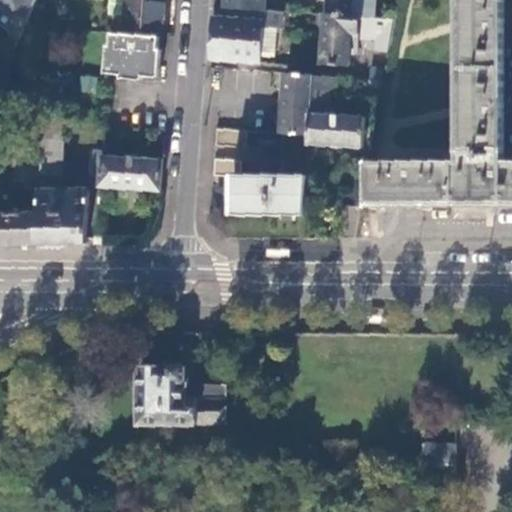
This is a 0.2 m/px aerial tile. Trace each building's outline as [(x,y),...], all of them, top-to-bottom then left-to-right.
[(0,0),(0,28),(8,33),(15,47),(36,0),(0,0)] [(159,36),(163,37),(164,0),(109,0),(108,12),(124,13),(122,34),(124,34),(159,36)] [(267,12),(268,0),(226,0),(225,9),(264,12),(267,12)] [(362,18),(376,19),(376,0),(327,0),(326,16),(354,17),(362,18)] [(511,163),(504,164),(504,0),(460,0),(460,163),(368,163),(367,208),(511,207),(511,163)] [(263,29),(264,12),(225,9),(215,9),(214,31),(212,60),(261,64),(261,57),(263,29)] [(351,67),(352,56),(354,17),(326,16),(323,65),(351,67)] [(359,56),(360,40),(362,18),(354,17),(352,56),(359,56)] [(378,52),(388,54),(393,20),(376,19),(362,18),(360,40),(378,41),(378,52)] [(278,30),(263,29),(261,57),(276,58),(278,30)] [(11,56),(15,47),(8,33),(1,51),(11,56)] [(122,34),(112,33),(111,47),(108,47),(107,73),(122,75),(122,83),(144,84),(144,77),(160,78),(162,50),(158,50),(159,36),(124,34),(122,34)] [(311,136),(315,75),(287,73),(283,134),(311,136)] [(336,89),(336,76),(315,75),(311,136),(311,144),(363,148),(365,117),(335,115),(335,108),(330,107),(331,89),(336,89)] [(66,114),(43,114),(42,134),(41,158),(41,176),(64,176),(66,114)] [(243,131),(216,129),(214,145),(241,148),(243,131)] [(304,216),(311,144),(311,136),(283,134),(281,176),(240,175),(241,161),(213,158),(212,176),(231,178),(232,216),(304,216)] [(163,191),(165,159),(102,155),(100,188),(163,191)] [(0,211),(0,247),(13,247),(37,246),(40,188),(41,176),(41,158),(14,158),(13,212),(0,211)] [(65,188),(64,176),(41,176),(40,188),(65,188)] [(40,188),(37,246),(57,245),(89,245),(88,238),(91,188),(65,188),(40,188)] [(354,239),(359,209),(342,206),(337,239),(354,239)] [(147,422),(231,423),(231,386),(192,385),(192,364),(146,364),(147,422)] [(327,441),(327,461),(359,462),(359,442),(327,441)] [(458,484),(458,445),(428,445),(428,483),(458,484)]
